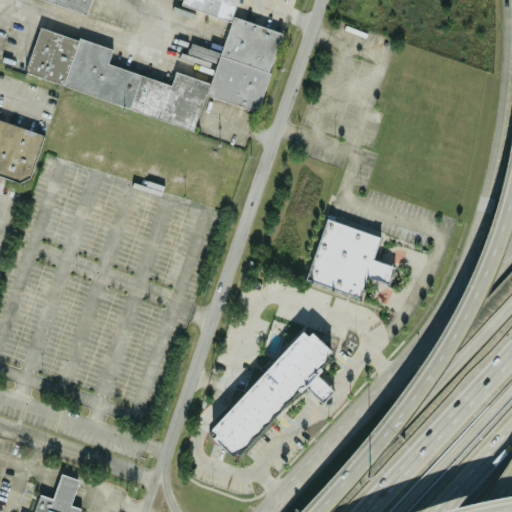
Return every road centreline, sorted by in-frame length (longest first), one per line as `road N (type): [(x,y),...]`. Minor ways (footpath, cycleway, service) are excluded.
road 1 (residential): [(320,0),(166,452)]
road 2 (primary): [(503,0),(498,109),(477,212),(438,304),(407,351)]
road 3 (primary): [(511,243),(269,511)]
road 4 (motorway): [(511,301),(420,399),(287,511)]
road 5 (motorway): [(511,356),(367,511)]
road 6 (motorway): [(442,351),(388,429),(314,511)]
road 7 (motorway): [(511,175),(489,250),(442,351)]
road 8 (motorway): [(511,386),(393,511)]
